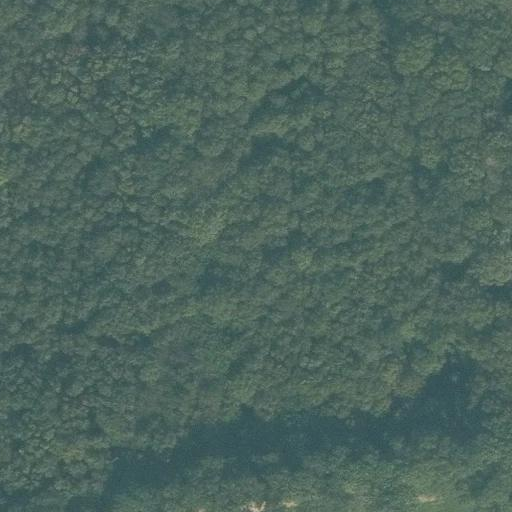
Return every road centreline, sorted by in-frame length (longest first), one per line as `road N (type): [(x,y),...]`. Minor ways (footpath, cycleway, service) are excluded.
road 1 (track): [(511,457),(206,511)]
road 2 (track): [(466,0),(511,231)]
